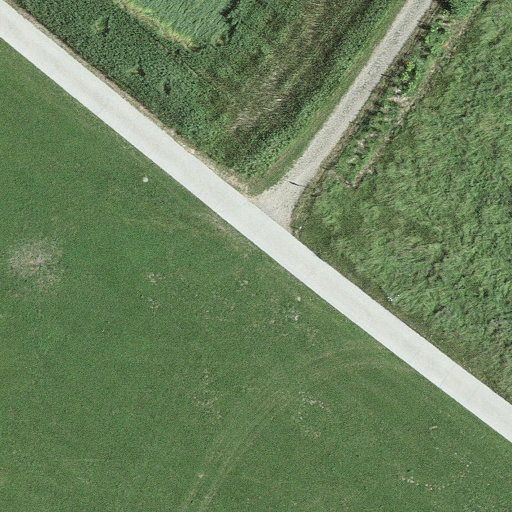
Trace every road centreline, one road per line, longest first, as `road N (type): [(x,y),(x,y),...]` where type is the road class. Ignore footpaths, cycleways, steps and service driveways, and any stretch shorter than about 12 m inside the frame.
road 1 (unclassified): [(0,17),(511,419)]
road 2 (track): [(267,227),(420,0)]
